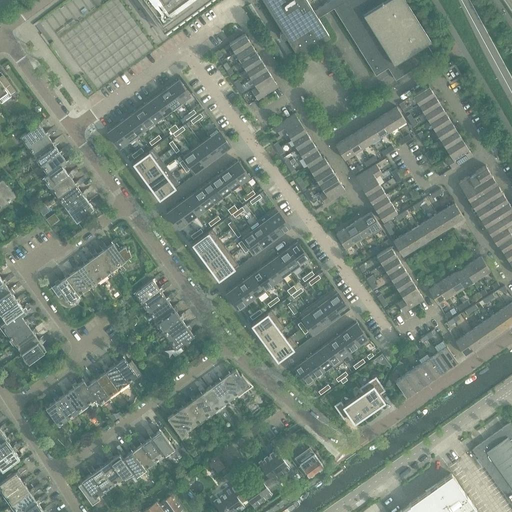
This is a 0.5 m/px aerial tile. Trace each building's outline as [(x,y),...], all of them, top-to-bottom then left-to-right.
[(282,38),(284,38),(285,38),(286,37),(298,56),(329,36),(318,18),(323,15),(330,10),(332,9),(334,8),(376,75),(388,67),(392,74),(395,80),(434,56),(426,44),(431,41),(405,0),(140,0),(163,31),(205,0),(263,0),(282,31),(281,32),(280,32),(280,34),(280,35),(281,38),(282,38)] [(229,44),(235,52),(250,43),(245,34),(229,44)] [(250,43),(235,52),(240,61),(256,51),(250,43)] [(256,51),(240,61),(246,70),(261,60),(256,51)] [(261,60),(246,70),(251,79),(267,69),(261,60)] [(446,69),(443,71),(450,82),(461,75),(459,72),(454,64),(446,69)] [(267,69),(251,79),(256,87),(272,77),(267,69)] [(0,102),(1,104),(16,92),(6,77),(5,78),(1,81),(0,80),(0,102)] [(278,86),(272,77),(256,87),(252,90),(257,99),(278,86)] [(177,80),(168,87),(180,103),(189,96),(177,80)] [(413,95),(418,104),(434,94),(429,85),(413,95)] [(168,87),(160,93),(171,109),(180,103),(168,87)] [(160,93),(151,100),(163,116),(171,109),(160,93)] [(418,104),(424,113),(440,103),(434,94),(418,104)] [(151,100),(142,106),(154,122),(163,116),(151,100)] [(424,113),(429,121),(445,112),(440,103),(424,113)] [(142,106),(133,113),(145,129),(154,122),(142,106)] [(397,106),(388,112),(397,126),(406,121),(397,106)] [(388,112),(379,117),(388,132),(397,126),(388,112)] [(445,112),(429,121),(435,130),(450,120),(445,112)] [(133,113),(124,119),(136,135),(145,129),(133,113)] [(287,132),(301,123),(295,113),(274,126),(280,136),(287,132)] [(379,117),(370,123),(379,137),(388,132),(379,117)] [(124,119),(116,126),(128,142),(136,135),(124,119)] [(435,130),(440,139),(456,129),(450,120),(435,130)] [(39,123),(22,135),(25,140),(23,142),(27,147),(29,145),(46,133),(39,123)] [(287,132),(292,139),(306,131),(301,123),(287,132)] [(370,123),(362,128),(371,143),(379,137),(370,123)] [(116,126),(107,132),(119,148),(128,142),(116,126)] [(362,128),(353,134),(362,148),(371,143),(362,128)] [(440,139),(446,148),(461,138),(456,129),(440,139)] [(218,131),(209,137),(221,153),(230,147),(218,131)] [(306,131),(292,139),(297,148),(311,139),(306,131)] [(46,133),(29,145),(36,155),(53,142),(46,133)] [(353,134),(344,139),(353,153),(362,148),(353,134)] [(209,137),(200,144),(212,160),(221,153),(209,137)] [(446,148),(451,156),(467,146),(461,138),(446,148)] [(311,139),(297,148),(302,157),(316,148),(311,139)] [(344,139),(335,145),(344,159),(353,153),(344,139)] [(36,155),(39,159),(37,161),(40,166),(43,164),(42,164),(59,151),(53,142),(36,155)] [(200,144),(191,151),(203,166),(212,160),(200,144)] [(451,156),(446,159),(452,168),(472,155),(467,146),(451,156)] [(316,148),(302,157),(308,165),(322,157),(316,148)] [(66,161),(59,151),(42,164),(43,164),(49,173),(61,164),(62,165),(66,161)] [(191,151),(183,157),(194,173),(203,166),(191,151)] [(149,152),(132,164),(139,173),(155,161),(149,152)] [(308,165),(313,174),(329,164),(323,156),(322,157),(308,165)] [(162,170),(155,161),(139,173),(145,182),(162,170)] [(237,161),(228,168),(240,184),(249,177),(237,161)] [(52,186),(51,186),(68,174),(62,165),(61,164),(49,173),(44,177),(48,181),(45,183),(49,188),(52,186)] [(313,174),(319,183),(334,173),(329,164),(313,174)] [(355,177),(361,186),(375,177),(382,173),(376,164),(355,177)] [(469,176),(458,182),(496,243),(498,243),(511,234),(506,225),(511,221),(511,207),(486,165),(475,172),(476,173),(470,177),(469,176)] [(228,168),(219,174),(231,190),(240,184),(228,168)] [(162,170),(145,182),(152,190),(168,178),(162,170)] [(334,173),(319,183),(324,191),(340,182),(334,173)] [(52,186),(55,191),(52,192),(56,198),(58,196),(75,183),(68,174),(51,186),(52,186)] [(219,174),(210,181),(222,197),(231,190),(219,174)] [(3,177),(0,179),(0,193),(6,201),(15,194),(3,177)] [(381,185),(375,177),(361,186),(366,194),(381,185)] [(168,178),(152,190),(159,200),(175,187),(168,178)] [(210,181),(202,187),(214,203),(222,197),(210,181)] [(324,191),(319,195),(325,204),(346,191),(340,182),(324,191)] [(75,183),(58,196),(65,205),(82,193),(75,183)] [(386,194),(381,185),(366,194),(372,203),(386,194)] [(202,187),(193,194),(205,210),(214,203),(202,187)] [(68,209),(66,211),(70,216),(89,202),(82,193),(65,205),(68,209)] [(193,194),(184,200),(196,216),(205,210),(193,194)] [(392,203),(386,194),(372,203),(377,212),(392,203)] [(184,200),(175,207),(187,223),(196,216),(184,200)] [(392,203),(377,212),(383,221),(397,212),(392,203)] [(455,203),(446,208),(455,222),(463,217),(455,203)] [(175,207),(166,214),(178,229),(187,223),(175,207)] [(446,208),(437,214),(446,228),(455,222),(446,208)] [(278,212),(269,218),(281,234),(290,228),(278,212)] [(371,212),(363,217),(371,231),(380,226),(371,212)] [(54,213),(46,219),(50,226),(59,220),(54,213)] [(437,214),(428,219),(437,233),(446,228),(437,214)] [(363,217),(354,223),(363,237),(371,231),(363,217)] [(269,218),(260,225),(272,241),(281,234),(269,218)] [(428,219),(420,225),(428,239),(437,233),(428,219)] [(354,223),(345,228),(354,242),(363,237),(354,223)] [(260,225),(251,232),(263,247),(272,241),(260,225)] [(420,225),(411,230),(420,244),(428,239),(420,225)] [(345,228),(336,234),(345,248),(354,242),(345,228)] [(411,230),(402,236),(411,250),(420,244),(411,230)] [(251,232),(242,238),(254,254),(263,247),(251,232)] [(208,233),(192,245),(198,254),(215,242),(208,233)] [(498,243),(503,251),(511,245),(511,234),(498,243)] [(402,236),(393,241),(402,255),(411,250),(402,236)] [(221,251),(215,242),(198,254),(205,263),(221,251)] [(296,242),(288,249),(300,265),(308,258),(296,242)] [(130,255),(131,255),(129,249),(127,249),(125,245),(123,246),(118,250),(113,243),(103,250),(116,267),(125,260),(125,259),(130,255)] [(511,245),(503,251),(508,260),(511,257),(511,245)] [(391,246),(377,255),(382,264),(396,255),(391,246)] [(288,249),(279,255),(291,271),(300,265),(288,249)] [(103,250),(94,256),(106,273),(116,267),(103,250)] [(228,260),(221,251),(205,263),(212,272),(228,260)] [(279,255),(270,262),(282,278),(291,271),(279,255)] [(382,264),(388,273),(402,264),(396,255),(382,264)] [(94,256),(84,263),(97,280),(106,273),(94,256)] [(481,256),(472,261),(481,276),(490,270),(481,256)] [(234,269),(228,260),(212,272),(218,281),(234,269)] [(472,261),(463,267),(472,281),(481,276),(472,261)] [(270,262),(261,268),(273,284),(282,278),(270,262)] [(84,263),(75,270),(87,287),(97,280),(84,263)] [(388,273),(393,281),(407,272),(402,264),(388,273)] [(463,267),(455,272),(463,286),(472,281),(463,267)] [(261,268),(252,275),(264,291),(273,284),(261,268)] [(75,270),(66,277),(78,294),(87,287),(75,270)] [(393,281),(398,290),(412,281),(407,272),(393,281)] [(455,272),(446,278),(455,292),(463,286),(455,272)] [(150,275),(141,281),(144,285),(152,279),(153,278),(150,275)] [(252,275),(244,281),(256,297),(264,291),(252,275)] [(66,277),(56,284),(51,288),(59,298),(64,294),(70,303),(80,296),(78,294),(66,277)] [(446,278),(437,283),(446,297),(455,292),(446,278)] [(144,285),(135,291),(142,301),(159,288),(152,279),(144,285)] [(3,280),(0,281),(0,296),(9,289),(3,280)] [(244,281),(235,288),(247,304),(256,297),(244,281)] [(412,281),(398,290),(404,298),(418,289),(412,281)] [(437,283),(428,289),(437,303),(446,297),(437,283)] [(159,288),(142,301),(149,310),(166,298),(159,288)] [(235,288),(226,294),(238,310),(247,304),(235,288)] [(9,289),(0,296),(0,310),(16,299),(9,289)] [(423,299),(418,289),(404,298),(397,302),(403,312),(423,299)] [(337,293),(328,299),(340,315),(349,309),(337,293)] [(166,298),(149,310),(156,319),(156,320),(173,307),(166,298)] [(16,299),(0,310),(0,311),(6,320),(23,308),(16,299)] [(328,299),(320,306),(331,322),(340,315),(328,299)] [(320,306),(311,312),(323,328),(331,322),(320,306)] [(511,314),(506,306),(498,312),(507,326),(511,322),(511,314)] [(25,321),(21,315),(27,310),(25,307),(23,308),(6,320),(0,324),(0,326),(6,335),(8,333),(25,321)] [(156,319),(153,321),(161,331),(163,329),(180,316),(173,307),(156,320),(156,319)] [(311,312),(302,319),(314,335),(323,328),(311,312)] [(498,312),(489,318),(499,331),(507,326),(498,312)] [(268,314),(252,326),(258,335),(274,323),(268,314)] [(180,316),(163,329),(169,338),(170,338),(187,326),(180,316)] [(489,318),(481,324),(490,337),(499,331),(489,318)] [(11,338),(9,339),(13,344),(15,343),(32,330),(25,321),(8,333),(11,338)] [(281,332),(274,323),(258,335),(265,344),(281,332)] [(356,323),(347,330),(359,346),(368,339),(356,323)] [(481,324),(472,329),(482,343),(490,337),(481,324)] [(169,338),(167,340),(174,349),(184,343),(191,337),(193,335),(187,326),(170,338),(169,338)] [(472,329),(464,335),(473,349),(482,343),(472,329)] [(32,330),(15,343),(22,352),(39,340),(32,330)] [(347,330),(338,336),(350,352),(359,346),(347,330)] [(288,341),(281,332),(265,344),(272,352),(288,341)] [(464,335),(455,341),(465,355),(473,349),(464,335)] [(338,336),(330,343),(342,359),(350,352),(338,336)] [(195,342),(191,337),(184,343),(187,348),(195,342)] [(22,352),(25,356),(23,358),(27,363),(46,349),(39,340),(22,352)] [(294,350),(288,341),(272,352),(278,361),(294,350)] [(324,347),(321,349),(333,365),(342,359),(330,343),(324,347)] [(446,345),(438,351),(448,367),(457,361),(446,345)] [(321,349),(312,356),(324,372),(333,365),(321,349)] [(438,351),(429,357),(440,372),(448,367),(438,351)] [(382,353),(374,359),(383,364),(386,359),(382,353)] [(312,356),(303,362),(315,378),(324,372),(312,356)] [(124,357),(115,364),(127,381),(136,375),(138,377),(142,374),(131,360),(130,360),(131,361),(128,363),(124,357)] [(429,357),(421,363),(431,378),(440,372),(429,357)] [(303,362),(294,369),(306,385),(315,378),(303,362)] [(421,363),(412,369),(423,384),(431,378),(421,363)] [(115,364),(106,371),(120,390),(129,383),(127,381),(115,364)] [(230,372),(220,379),(233,396),(237,393),(238,395),(253,385),(243,376),(242,375),(243,375),(241,373),(240,374),(235,368),(230,372)] [(412,369),(404,375),(414,390),(423,384),(412,369)] [(106,371),(96,378),(110,397),(120,390),(106,371)] [(404,375),(395,381),(406,396),(414,390),(404,375)] [(373,385),(363,391),(374,408),(385,401),(380,394),(385,390),(376,377),(370,381),(373,385)] [(96,397),(95,397),(100,404),(110,397),(96,378),(87,385),(96,397)] [(220,379),(211,386),(223,403),(233,396),(220,379)] [(83,380),(74,387),(86,404),(95,397),(96,397),(87,385),(83,380)] [(211,386),(202,392),(214,409),(223,403),(211,386)] [(74,387),(65,394),(79,413),(88,406),(86,404),(74,387)] [(363,391),(353,399),(364,415),(374,408),(363,391)] [(202,392),(192,399),(205,416),(214,409),(202,392)] [(55,400),(68,417),(67,418),(69,420),(79,413),(65,394),(55,400)] [(192,399),(183,406),(195,423),(205,416),(192,399)] [(341,401),(335,406),(344,419),(349,415),(354,422),(364,415),(353,399),(343,405),(341,401)] [(55,400),(46,407),(58,424),(67,418),(68,417),(55,400)] [(183,406),(173,413),(186,430),(195,423),(183,406)] [(167,417),(182,437),(188,432),(186,430),(173,413),(167,417)] [(511,425),(510,422),(472,449),(511,504),(511,425)] [(161,430),(151,437),(163,454),(164,454),(165,456),(175,449),(161,430)] [(151,437),(142,444),(154,461),(163,454),(151,437)] [(5,438),(0,441),(0,456),(12,447),(5,438)] [(142,444),(132,450),(145,467),(154,461),(142,444)] [(12,447),(0,456),(0,466),(2,469),(19,457),(12,447)] [(241,488),(248,498),(254,506),(272,493),(265,484),(271,480),(289,467),(276,449),(258,462),(265,471),(241,488)] [(123,457),(132,469),(131,470),(137,477),(146,470),(145,467),(132,450),(123,457)] [(307,452),(297,460),(309,476),(323,466),(311,450),(307,453),(307,452)] [(132,469),(123,457),(120,452),(110,459),(122,476),(131,470),(132,469)] [(110,459),(101,466),(113,483),(122,476),(110,459)] [(101,466),(91,473),(104,490),(113,483),(101,466)] [(15,472),(0,483),(0,486),(5,494),(22,482),(15,472)] [(91,473),(82,480),(96,499),(105,492),(104,490),(91,473)] [(409,504),(398,511),(478,511),(458,483),(451,473),(409,504)] [(186,474),(180,479),(183,484),(190,479),(186,474)] [(223,489),(225,492),(213,501),(221,511),(236,511),(244,506),(242,503),(248,498),(241,488),(235,480),(223,489)] [(22,482),(5,494),(3,495),(10,505),(12,503),(29,491),(22,482)] [(29,491),(12,503),(10,505),(15,511),(19,511),(36,500),(29,491)] [(157,501),(142,511),(184,511),(185,511),(172,493),(158,502),(158,503),(157,501)] [(36,500),(19,511),(39,511),(43,510),(36,500)]
